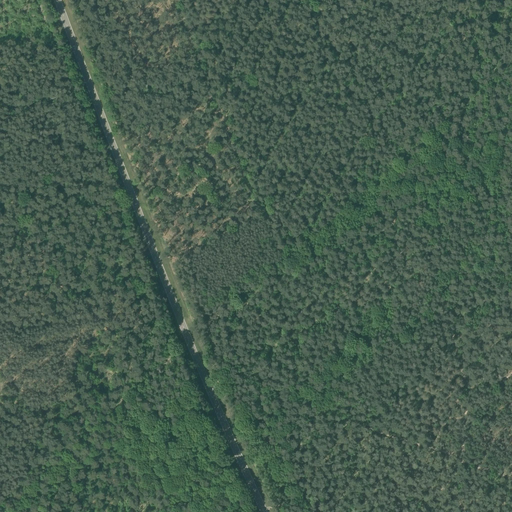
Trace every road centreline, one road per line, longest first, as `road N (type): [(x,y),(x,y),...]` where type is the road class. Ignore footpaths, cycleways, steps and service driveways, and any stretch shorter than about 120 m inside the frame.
road 1 (primary): [(263,511),(57,0)]
road 2 (track): [(169,358),(34,0)]
road 3 (track): [(112,410),(2,511)]
road 4 (unknown): [(462,174),(463,131),(511,59)]
road 5 (track): [(112,410),(80,383),(0,375)]
